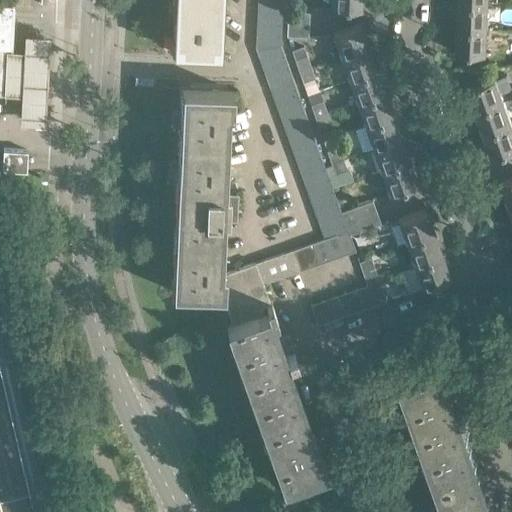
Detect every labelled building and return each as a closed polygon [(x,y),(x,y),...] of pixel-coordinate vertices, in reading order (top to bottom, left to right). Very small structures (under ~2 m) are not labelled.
[(174,0),(172,50),(220,52),(222,0),(174,0)] [(361,0),(331,0),(332,7),(361,8),(361,0)] [(258,13),(282,14),(282,2),(259,1),(258,13)] [(10,46),(12,4),(0,3),(0,98),(19,99),(18,122),(42,124),(47,35),(23,33),(22,50),(0,49),(1,46),(10,46)] [(487,5),(459,3),(458,27),(486,29),(487,5)] [(288,23),(310,24),(311,12),(289,11),(288,23)] [(258,25),(281,26),(282,14),(258,13),(258,25)] [(342,56),(369,46),(361,22),(333,32),(342,56)] [(309,36),(310,24),(288,23),(288,35),(309,36)] [(280,37),(281,26),(258,25),(257,36),(280,37)] [(486,29),(458,27),(456,51),(485,53),(486,29)] [(280,42),(280,37),(257,36),(257,48),(280,42)] [(263,64),(285,56),(280,42),(257,48),(263,64)] [(299,70),(311,66),(304,46),(292,50),(299,70)] [(377,69),(369,46),(342,56),(350,78),(377,69)] [(285,56),(263,64),(267,76),(290,68),(285,56)] [(311,66),(299,70),(303,82),(315,78),(311,66)] [(271,87),(294,79),(290,68),(267,76),(271,87)] [(377,69),(350,78),(358,101),(385,91),(377,69)] [(477,110),(504,101),(496,77),(468,87),(477,110)] [(294,79),(271,87),(275,98),(298,90),(294,79)] [(263,283),(255,262),(225,273),(217,273),(219,218),(237,219),(238,192),(220,191),(224,112),(232,112),(233,92),(181,90),(172,292),(224,294),(232,323),(264,312),(269,311),(274,309),(271,301),(269,301),(263,283)] [(279,110),(302,101),(298,90),(275,98),(279,110)] [(393,114),(385,91),(358,101),(366,124),(393,114)] [(315,116),(327,112),(323,100),(311,104),(315,116)] [(302,101),(279,110),(284,121),(306,113),(302,101)] [(511,112),(509,114),(504,101),(477,110),(485,133),(511,123),(511,112)] [(327,112),(315,116),(319,128),(332,124),(327,112)] [(288,132),(310,124),(306,113),(284,121),(288,132)] [(393,114),(366,124),(374,146),(402,137),(393,114)] [(511,123),(485,133),(493,157),(511,149),(511,123)] [(310,124),(288,132),(292,143),(314,135),(310,124)] [(296,155),(318,146),(314,135),(292,143),(296,155)] [(402,137),(374,146),(382,169),(410,160),(402,137)] [(318,146),(296,155),(300,166),(323,158),(318,146)] [(331,162),(343,158),(339,146),(327,150),(331,162)] [(3,149),(2,169),(26,171),(27,150),(3,149)] [(304,177),(327,169),(323,158),(300,166),(304,177)] [(343,158),(331,162),(335,174),(347,170),(343,158)] [(418,183),(410,160),(382,169),(391,193),(418,183)] [(327,169),(304,177),(308,189),(331,180),(327,169)] [(510,204),(511,203),(511,177),(502,181),(510,204)] [(312,200),(335,192),(331,180),(308,189),(312,200)] [(335,192),(312,200),(316,211),(339,203),(335,192)] [(358,218),(378,211),(374,200),(354,207),(358,218)] [(321,222),(343,214),(342,211),(339,203),(316,211),(321,222)] [(346,222),(358,218),(354,207),(342,211),(343,214),(346,222)] [(406,241),(434,231),(426,208),(398,217),(406,241)] [(378,211),(358,218),(362,229),(382,222),(378,211)] [(343,214),(321,222),(325,234),(347,225),(346,222),(343,214)] [(347,225),(349,229),(350,233),(362,229),(358,218),(346,222),(347,225)] [(325,234),(326,237),(338,233),(349,229),(347,225),(325,234)] [(345,255),(356,250),(350,233),(349,229),(338,233),(345,255)] [(442,254),(434,231),(406,241),(414,264),(442,254)] [(326,237),(333,258),(345,255),(338,233),(326,237)] [(315,241),(322,262),(333,258),(326,237),(315,241)] [(303,245),(311,266),(322,262),(315,241),(303,245)] [(299,270),(311,266),(303,245),(292,249),(295,257),(299,270)] [(287,260),(295,257),(292,249),(284,252),(287,260)] [(299,270),(295,257),(287,260),(284,252),(255,262),(263,283),(299,270)] [(450,278),(442,254),(414,264),(422,288),(450,278)] [(368,284),(379,280),(371,258),(360,262),(368,284)] [(368,284),(375,304),(386,300),(379,280),(368,284)] [(363,308),(375,304),(368,284),(356,288),(363,308)] [(345,292),(352,312),(363,308),(356,288),(345,292)] [(341,316),(352,312),(345,292),(334,296),(341,316)] [(322,300),(329,320),(341,316),(334,296),(322,300)] [(318,324),(329,320),(322,300),(311,304),(318,324)] [(264,312),(232,323),(226,325),(283,486),(327,471),(288,361),(297,358),(294,351),(286,354),(274,319),(277,317),(274,309),(269,311),(264,312)] [(470,406),(462,408),(447,364),(403,380),(450,511),(499,511),(465,415),(472,412),(470,406)]
